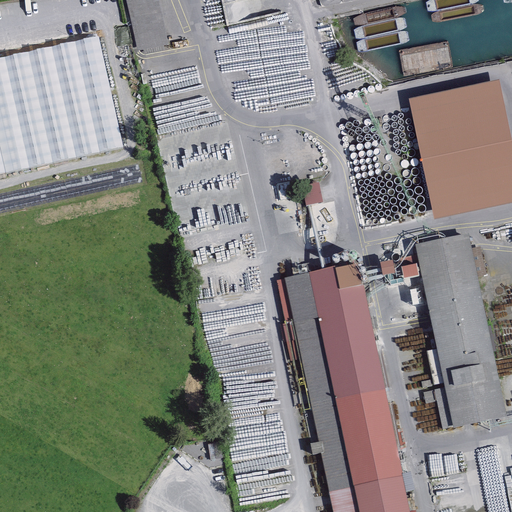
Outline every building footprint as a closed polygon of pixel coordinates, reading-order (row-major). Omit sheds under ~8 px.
[(169,43),(159,0),(132,0),(143,48),(169,43)] [(0,176),(125,149),(99,36),(0,57),(0,176)] [(511,131),(500,75),(409,94),(434,215),(511,198),(511,131)] [(324,202),(319,182),(301,186),(305,206),(324,202)] [(419,265),(437,349),(427,351),(434,385),(445,383),(445,387),(434,389),(435,390),(424,393),(425,399),(436,397),(443,429),(454,427),(454,428),(508,417),(494,351),(497,351),(491,325),(488,326),(478,276),(487,274),(481,246),(472,248),(468,233),(415,244),(417,255),(400,258),(404,278),(419,274),(417,266),(419,265)] [(393,260),(380,262),(382,275),(395,273),(393,260)] [(374,334),(378,333),(377,329),(378,329),(375,316),(370,317),(367,303),(373,302),(369,284),(364,285),(363,284),(362,284),(358,262),(308,273),(306,265),(292,268),(294,276),(284,278),(284,279),(277,280),(286,323),(280,324),(284,343),(287,342),(291,360),(301,358),(319,441),(310,443),(312,455),(321,453),(333,511),(416,511),(416,510),(411,511),(407,491),(415,489),(411,471),(403,473),(398,449),(406,448),(402,428),(398,429),(381,346),(377,346),(374,334)] [(432,386),(431,379),(422,381),(423,388),(432,386)] [(221,442),(213,443),(216,459),(223,458),(221,442)]
